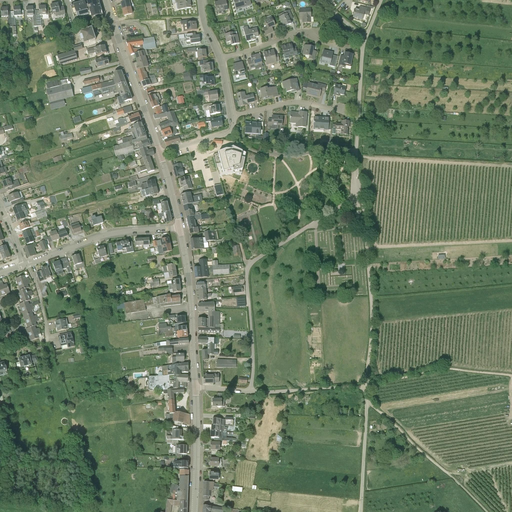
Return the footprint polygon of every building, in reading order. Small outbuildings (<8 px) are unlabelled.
[(98,0),(89,0),(87,1),(87,3),(85,3),(85,1),(73,5),(70,6),(75,22),(91,17),(92,18),(103,15),(98,0)] [(189,0),(181,1),(181,0),(175,0),(176,2),(179,2),(179,5),(180,5),(181,9),(191,8),(189,0)] [(228,10),(225,0),(221,0),(222,1),(215,2),(216,11),(217,15),(224,13),(224,11),(228,10)] [(251,5),(249,0),(233,0),(236,9),(251,5)] [(122,10),(130,8),(130,4),(132,4),(132,1),(120,3),(122,10)] [(56,17),(65,15),(64,7),(59,8),(58,4),(51,6),(52,15),(56,14),(56,17)] [(14,8),(15,16),(17,16),(24,16),(24,11),(21,11),(21,7),(14,8)] [(40,16),(40,18),(43,18),(43,20),(49,19),(49,11),(46,12),(46,7),(39,7),(40,16)] [(359,10),(355,9),(353,14),(354,14),(353,18),(362,20),(364,14),(368,15),(370,9),(366,8),(360,7),(359,10)] [(132,14),(130,8),(122,10),(124,16),(132,14)] [(310,9),(298,9),(299,18),(303,18),(303,23),(310,22),(310,9)] [(278,15),(283,27),(291,24),(289,20),(292,19),(289,10),(278,15)] [(271,28),(275,26),(271,18),(264,21),(266,27),(263,29),(266,35),(270,33),(269,30),(272,29),(271,28)] [(192,20),(189,20),(181,21),(181,25),(182,25),(183,32),(187,31),(197,30),(196,23),(192,23),(192,20)] [(243,28),(246,42),(255,40),(254,38),(258,37),(256,28),(248,30),(247,27),(243,28)] [(83,41),(84,44),(95,40),(91,28),(80,32),(81,35),(79,36),(81,42),(83,41)] [(233,33),(225,35),(226,43),(230,42),(231,45),(239,43),(237,35),(236,32),(233,33)] [(196,36),(195,33),(186,34),(187,39),(186,39),(186,40),(186,44),(187,45),(190,45),(190,44),(200,43),(199,36),(196,36)] [(154,37),(142,39),(143,45),(144,51),(144,50),(156,48),(154,37)] [(144,51),(143,45),(142,39),(126,42),(131,56),(134,54),(144,51),(144,50),(144,51)] [(289,46),(282,47),(284,55),(283,55),(284,60),(289,59),(289,57),(297,55),(296,49),(292,50),(291,44),(288,45),(289,46)] [(87,55),(88,55),(95,53),(96,56),(106,53),(104,46),(87,50),(86,52),(87,55)] [(314,48),(305,46),(303,55),(309,57),(308,59),(314,60),(316,52),(313,51),(314,48)] [(136,60),(145,57),(145,56),(148,55),(147,50),(144,51),(134,54),(135,57),(136,60)] [(205,50),(197,51),(198,59),(200,58),(201,62),(205,61),(205,58),(206,58),(205,50)] [(278,55),(275,55),(273,50),(264,53),(267,65),(276,63),(276,62),(280,61),(278,55)] [(77,59),(75,52),(75,51),(57,56),(60,65),(77,59)] [(324,51),(321,62),(330,64),(331,63),(332,56),(333,53),(324,51)] [(341,56),(339,66),(345,67),(346,64),(350,65),(353,55),(345,53),(344,57),(341,56)] [(250,70),(257,68),(258,68),(259,69),(262,68),(262,67),(262,66),(263,66),(259,55),(251,57),(252,59),(247,61),(250,70)] [(145,57),(136,60),(137,64),(136,65),(146,62),(145,57)] [(103,60),(103,58),(95,60),(97,67),(109,64),(108,59),(103,60)] [(146,62),(136,65),(138,70),(137,71),(147,68),(147,67),(148,67),(151,66),(149,61),(147,62),(146,62)] [(208,64),(207,61),(205,61),(201,62),(199,62),(200,66),(203,66),(203,72),(213,71),(212,64),(208,64)] [(236,76),(244,74),(241,63),(236,64),(237,66),(233,66),(236,76)] [(138,75),(141,83),(148,80),(147,76),(146,73),(149,72),(148,67),(147,67),(147,68),(137,71),(138,75)] [(112,78),(113,81),(115,86),(125,83),(121,71),(113,74),(114,78),(112,78)] [(209,85),(210,86),(215,86),(214,80),(213,80),(213,77),(212,77),(211,74),(200,76),(200,81),(203,81),(204,84),(206,83),(206,85),(209,85)] [(141,83),(143,88),(151,85),(152,86),(156,86),(155,75),(149,76),(149,79),(148,79),(147,76),(148,80),(141,83)] [(85,85),(99,82),(98,77),(83,81),(85,85)] [(46,84),(47,90),(67,84),(66,79),(60,81),(60,80),(46,84)] [(283,89),(286,89),(287,92),(295,90),(295,92),(299,91),(296,79),(282,83),(283,89)] [(99,84),(100,90),(115,86),(113,81),(99,84)] [(130,94),(125,83),(115,86),(100,90),(102,96),(113,93),(113,91),(116,90),(117,93),(120,92),(122,96),(118,97),(118,98),(130,94)] [(317,85),(309,83),(306,94),(311,95),(312,94),(320,96),(321,92),(324,93),(326,85),(318,83),(317,85)] [(49,103),(59,101),(73,97),(70,84),(46,91),(49,103)] [(98,90),(100,90),(99,84),(91,87),(82,89),(83,94),(98,90)] [(344,96),(346,88),(335,85),(333,95),(336,96),(337,94),(344,96)] [(271,98),(278,96),(276,87),(267,89),(267,87),(260,89),(262,98),(270,96),(271,98)] [(218,99),(216,91),(210,92),(210,89),(203,90),(204,96),(208,96),(209,101),(218,99)] [(152,109),(153,109),(159,106),(159,104),(160,104),(158,100),(161,100),(158,93),(155,95),(148,98),(150,104),(152,109)] [(245,93),(237,94),(239,102),(238,103),(239,107),(245,106),(244,105),(254,102),(253,94),(246,96),(245,93)] [(130,94),(118,98),(120,103),(132,100),(130,94)] [(206,111),(209,111),(210,115),(220,113),(219,105),(213,106),(212,103),(203,105),(204,109),(206,109),(206,111)] [(156,115),(170,112),(169,108),(168,108),(167,105),(161,106),(160,107),(159,106),(153,109),(155,113),(156,115)] [(131,106),(122,109),(124,113),(124,115),(133,112),(131,106)] [(178,123),(174,111),(170,112),(156,115),(153,116),(154,120),(167,117),(168,122),(159,125),(161,131),(169,128),(170,128),(175,126),(179,125),(178,123)] [(296,113),(291,113),(290,124),(295,124),(295,127),(306,128),(307,113),(299,112),(299,114),(296,114),(296,113)] [(138,114),(122,119),(122,122),(123,126),(141,120),(138,114)] [(272,125),(282,126),(282,117),(275,116),(275,118),(272,118),(272,120),(268,119),(268,127),(272,127),(272,125)] [(205,118),(205,123),(210,122),(211,128),(222,126),(221,119),(214,120),(213,117),(205,118)] [(328,131),(329,120),(320,120),(320,118),(314,117),(313,130),(328,131)] [(335,135),(335,130),(340,130),(340,135),(347,135),(348,127),(349,127),(350,121),(343,121),(343,124),(336,124),(336,125),(332,125),(332,130),(332,134),(335,135)] [(141,123),(133,126),(129,127),(128,128),(128,129),(128,130),(127,130),(123,131),(124,135),(134,132),(143,129),(141,123)] [(254,125),(246,125),(245,132),(260,132),(261,123),(254,123),(254,125)] [(169,137),(177,134),(177,132),(175,126),(170,128),(169,128),(161,131),(164,138),(169,136),(169,137)] [(127,138),(122,139),(124,144),(146,137),(143,129),(134,132),(135,136),(127,138)] [(67,140),(73,138),(72,133),(61,136),(59,136),(61,141),(67,140)] [(182,135),(181,136),(181,135),(178,136),(177,136),(164,141),(166,147),(180,142),(179,139),(183,138),(182,135)] [(123,155),(124,155),(128,153),(132,152),(134,151),(139,150),(147,148),(150,146),(148,140),(147,141),(146,137),(124,144),(121,145),(113,147),(116,157),(118,156),(123,155)] [(211,144),(212,149),(212,150),(216,149),(215,145),(216,144),(222,144),(222,141),(214,140),(211,144)] [(230,147),(213,155),(216,168),(222,167),(223,172),(232,170),(233,174),(235,174),(234,172),(242,170),(245,160),(241,159),(242,153),(230,147)] [(141,156),(142,159),(149,157),(154,155),(153,150),(148,151),(147,148),(139,150),(140,154),(139,154),(140,156),(141,156)] [(141,166),(139,167),(139,169),(152,164),(150,158),(149,157),(142,159),(139,160),(141,166)] [(174,169),(173,170),(175,178),(184,176),(180,163),(173,165),(174,169)] [(154,171),(152,164),(139,169),(139,167),(137,168),(137,169),(139,173),(147,170),(147,172),(148,173),(154,171)] [(22,167),(24,172),(24,173),(31,171),(28,165),(22,167)] [(12,183),(8,174),(6,175),(8,180),(2,182),(5,189),(12,186),(13,189),(20,186),(18,180),(12,183)] [(184,191),(192,189),(188,177),(179,180),(182,188),(183,187),(184,191)] [(142,191),(144,190),(148,189),(156,187),(155,180),(152,181),(151,179),(148,181),(148,182),(147,182),(147,183),(142,184),(141,185),(142,191)] [(216,197),(224,195),(221,184),(213,187),(216,197)] [(156,196),(156,194),(158,194),(156,187),(148,189),(144,190),(142,191),(140,191),(142,197),(143,198),(150,196),(152,196),(152,197),(156,196)] [(18,193),(8,196),(10,203),(16,201),(17,204),(24,201),(23,198),(20,199),(18,193)] [(180,196),(183,206),(198,203),(202,202),(202,200),(198,201),(197,196),(191,197),(190,193),(180,196)] [(227,205),(232,203),(233,199),(229,197),(225,198),(226,202),(227,205)] [(157,205),(159,214),(163,213),(169,212),(167,202),(161,204),(159,204),(157,205)] [(194,214),(193,210),(192,206),(199,205),(198,203),(183,206),(185,212),(186,218),(200,215),(200,212),(194,214)] [(13,209),(15,215),(27,210),(25,205),(23,206),(23,205),(20,206),(13,209)] [(18,222),(25,219),(24,219),(28,217),(27,215),(28,214),(27,210),(15,215),(18,222)] [(163,221),(164,221),(165,224),(172,222),(169,212),(163,213),(159,214),(158,215),(158,216),(159,215),(160,219),(162,218),(163,221)] [(186,218),(189,230),(196,228),(196,225),(195,225),(194,221),(201,219),(201,218),(209,217),(208,213),(200,215),(186,218)] [(103,223),(101,217),(95,218),(95,216),(91,218),(94,226),(103,223)] [(19,225),(22,231),(30,228),(40,224),(39,221),(30,224),(29,221),(27,222),(19,225)] [(73,234),(81,231),(79,225),(78,223),(70,225),(71,228),(73,234)] [(33,229),(22,233),(25,239),(39,234),(38,231),(37,227),(33,228),(33,229)] [(56,229),(56,231),(59,239),(68,236),(66,230),(65,231),(65,229),(59,230),(58,228),(56,229)] [(52,242),(59,239),(56,231),(49,233),(52,242)] [(205,238),(205,240),(206,242),(216,240),(214,231),(204,233),(205,238)] [(27,245),(34,242),(33,239),(37,238),(40,236),(39,234),(25,239),(27,245)] [(204,249),(203,243),(203,239),(203,238),(190,240),(191,251),(204,249)] [(154,248),(157,247),(170,244),(169,239),(160,240),(160,241),(156,242),(156,241),(152,242),(154,248)] [(43,252),(48,250),(45,241),(43,241),(39,243),(43,252)] [(133,243),(129,244),(129,241),(120,243),(116,244),(117,252),(122,251),(122,249),(126,249),(127,253),(134,252),(133,248),(134,248),(133,243)] [(36,256),(36,255),(33,248),(37,247),(36,245),(35,244),(31,246),(30,246),(24,248),(28,259),(36,256)] [(159,250),(163,250),(163,253),(171,251),(170,244),(157,247),(157,248),(159,247),(159,250)] [(6,246),(3,247),(0,248),(0,254),(1,255),(8,252),(6,246)] [(107,256),(106,253),(104,246),(100,248),(100,246),(97,247),(97,249),(96,249),(97,252),(96,253),(97,256),(99,255),(99,258),(107,256)] [(239,247),(233,249),(235,257),(241,255),(239,247)] [(11,258),(8,252),(1,255),(3,261),(11,258)] [(75,255),(71,256),(75,266),(81,264),(80,260),(81,259),(81,258),(79,258),(78,255),(75,256),(75,255)] [(59,262),(53,264),(57,276),(64,273),(62,270),(66,269),(68,273),(71,272),(67,259),(66,259),(67,263),(61,265),(59,262)] [(199,267),(197,268),(197,264),(193,265),(194,268),(195,279),(208,277),(207,259),(198,260),(199,267)] [(162,267),(164,274),(176,271),(174,265),(167,266),(162,267)] [(230,274),(229,265),(218,266),(213,266),(213,273),(214,275),(230,274)] [(54,276),(50,267),(48,268),(44,267),(43,268),(41,269),(46,283),(46,282),(45,280),(51,277),(54,276)] [(46,283),(41,269),(40,269),(36,278),(38,278),(36,281),(42,298),(47,296),(46,292),(46,291),(47,287),(45,286),(46,283)] [(15,279),(18,285),(29,281),(28,278),(25,279),(24,276),(15,279)] [(19,291),(26,289),(29,288),(27,285),(30,284),(29,281),(18,285),(20,291),(19,291)] [(0,283),(0,284),(4,295),(10,293),(7,284),(4,286),(3,283),(0,283)] [(20,298),(32,294),(31,291),(27,292),(26,289),(19,291),(20,294),(19,294),(20,298)] [(19,305),(28,302),(30,301),(29,297),(31,297),(31,298),(33,297),(33,296),(32,294),(20,298),(21,302),(22,301),(23,303),(19,305)] [(156,298),(157,304),(157,305),(160,305),(161,307),(168,307),(181,305),(179,296),(171,297),(170,295),(166,296),(166,295),(156,298)] [(156,298),(118,305),(118,308),(121,308),(121,309),(125,308),(126,315),(146,311),(145,307),(157,304),(156,298)] [(21,311),(33,307),(32,304),(29,305),(28,302),(19,305),(21,311)] [(198,310),(214,311),(214,307),(221,307),(221,302),(198,304),(198,310)] [(21,311),(23,317),(32,314),(31,310),(34,309),(33,307),(21,311)] [(215,311),(215,307),(221,307),(214,307),(214,311),(214,328),(198,328),(198,333),(219,333),(220,330),(223,330),(223,325),(215,325),(215,311)] [(198,319),(198,328),(214,328),(214,311),(198,310),(198,312),(208,312),(208,319),(206,319),(198,319)] [(33,317),(32,314),(23,317),(25,323),(37,318),(36,316),(33,317)] [(177,324),(185,323),(185,316),(176,317),(177,324)] [(26,329),(36,326),(35,322),(38,321),(37,318),(25,323),(28,329),(26,329)] [(55,322),(56,325),(56,328),(57,328),(58,331),(65,330),(69,329),(68,324),(65,325),(64,319),(55,322)] [(159,334),(165,333),(173,332),(175,332),(187,331),(186,326),(177,327),(177,328),(171,328),(171,326),(167,327),(166,323),(158,324),(159,334)] [(26,329),(28,335),(39,331),(38,328),(36,329),(35,326),(36,326),(26,329)] [(39,331),(28,335),(30,342),(39,338),(38,335),(41,334),(39,331)] [(61,346),(62,346),(68,344),(69,348),(74,346),(73,343),(74,343),(71,333),(59,336),(61,346)] [(207,338),(207,339),(197,338),(197,344),(207,344),(208,344),(208,354),(213,355),(218,355),(218,351),(214,351),(214,344),(218,345),(219,339),(207,338)] [(173,354),(172,353),(172,346),(164,347),(158,348),(159,352),(166,351),(166,355),(173,354)] [(29,356),(19,359),(19,362),(16,363),(17,368),(21,367),(21,368),(31,365),(31,363),(37,362),(36,355),(29,357),(29,356)] [(175,355),(176,357),(172,357),(172,365),(179,365),(184,364),(184,361),(184,355),(175,355)] [(217,369),(228,368),(228,360),(217,360),(217,369)] [(179,365),(172,365),(162,366),(162,368),(161,368),(162,376),(156,376),(149,377),(149,380),(174,378),(174,375),(179,375),(180,375),(180,371),(181,371),(181,373),(188,373),(188,364),(184,364),(179,365)] [(206,374),(204,376),(203,376),(203,384),(213,384),(213,383),(219,382),(219,374),(213,375),(213,376),(208,376),(206,374)] [(188,376),(180,375),(179,375),(174,375),(174,378),(149,380),(149,381),(148,381),(149,390),(149,391),(159,391),(167,389),(186,388),(186,383),(188,383),(188,376)] [(168,401),(174,401),(173,394),(184,393),(184,388),(186,388),(167,389),(159,391),(163,390),(164,394),(165,396),(164,397),(164,401),(168,401)] [(212,406),(222,406),(222,407),(224,407),(224,405),(224,399),(222,399),(221,394),(217,394),(218,399),(212,400),(212,406)] [(190,415),(186,414),(175,412),(174,401),(168,401),(169,414),(165,414),(166,420),(173,419),(172,422),(190,425),(190,415)] [(182,430),(172,430),(172,431),(167,431),(166,440),(167,440),(167,444),(178,444),(178,440),(181,440),(182,430)] [(223,432),(211,432),(210,438),(222,438),(222,441),(229,441),(233,441),(233,438),(223,438),(223,432)] [(175,446),(175,454),(186,455),(187,446),(179,446),(175,446)] [(173,462),(173,469),(179,469),(179,470),(188,471),(188,469),(188,462),(179,462),(173,462)] [(187,501),(188,482),(188,471),(179,470),(179,476),(179,491),(176,491),(178,486),(172,483),(168,493),(169,493),(167,499),(187,501)] [(203,482),(203,501),(209,501),(209,497),(210,497),(210,490),(212,490),(213,487),(219,488),(219,485),(213,484),(214,482),(209,482),(203,482)] [(186,511),(187,501),(167,499),(164,511),(170,511),(172,506),(174,506),(174,505),(179,506),(178,511),(186,511)]
